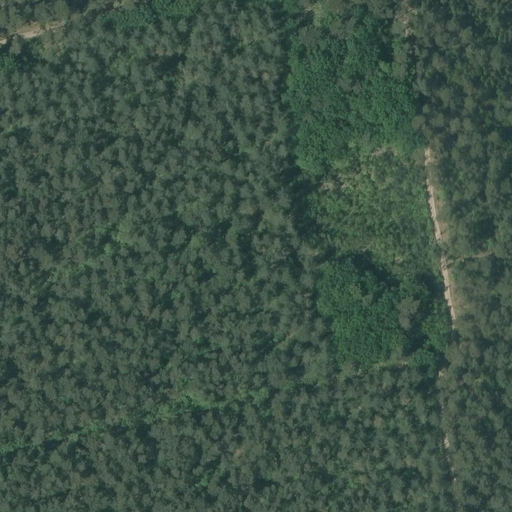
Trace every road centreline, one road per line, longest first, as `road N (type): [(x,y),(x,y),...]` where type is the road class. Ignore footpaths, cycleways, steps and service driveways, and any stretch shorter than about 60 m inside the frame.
road 1 (track): [(423,361),(442,353),(454,332),(400,0)]
road 2 (track): [(456,511),(423,361)]
